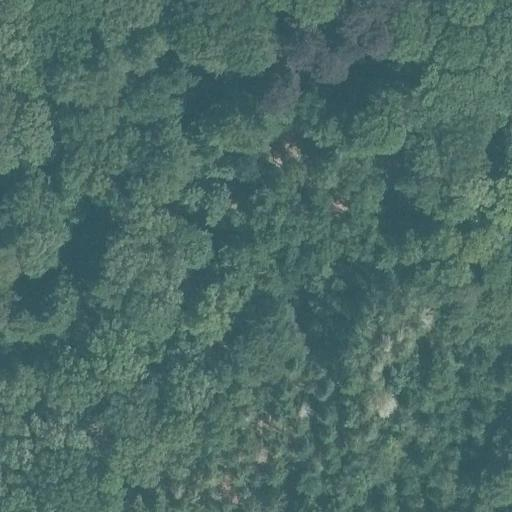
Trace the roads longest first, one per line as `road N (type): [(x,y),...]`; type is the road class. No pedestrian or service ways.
road 1 (residential): [(142,114),(246,68),(362,0)]
road 2 (residential): [(142,114),(0,172)]
